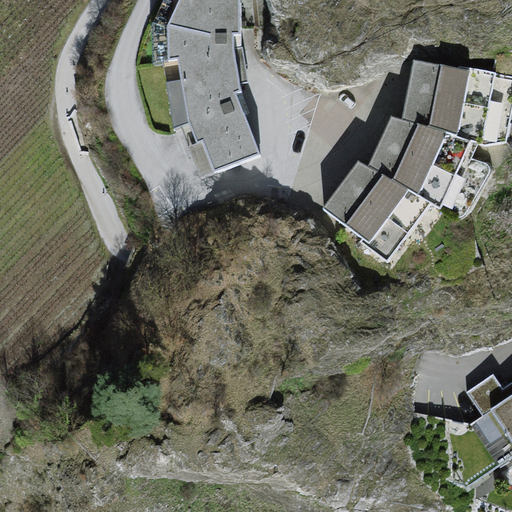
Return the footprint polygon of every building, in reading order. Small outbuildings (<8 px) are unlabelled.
[(178,0),(166,27),(179,115),(203,177),(263,155),(238,92),(237,0),(178,0)] [(511,75),(413,59),(403,118),(471,144),(476,146),(505,143),(511,104),(511,75)] [(391,113),(369,166),(434,213),(445,214),(471,144),(403,118),(391,113)] [(359,159),(324,208),(399,262),(434,213),(369,166),(359,159)] [(511,395),(490,410),(511,443),(511,395)]
